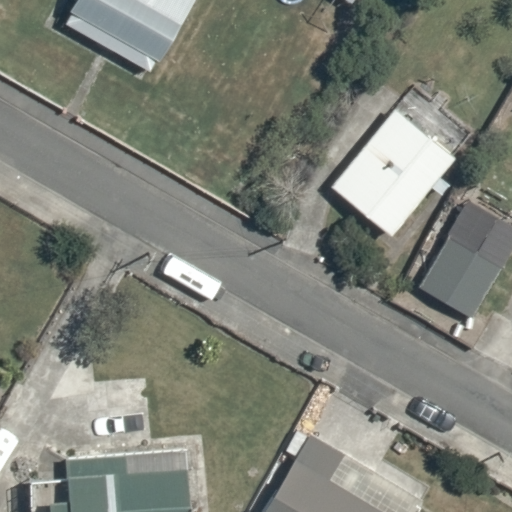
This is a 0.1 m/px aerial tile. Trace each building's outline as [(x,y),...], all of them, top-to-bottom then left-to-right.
[(205,0),(87,0),(72,29),(156,73),(166,54),(174,59),(205,0)] [(320,168),(401,239),(470,158),(388,88),(320,168)] [(451,240),(423,288),(483,322),(510,274),(451,240)] [(436,511),(428,507),(438,490),(385,457),(375,473),(315,436),(268,511),(436,511)] [(69,511),(201,511),(200,457),(75,460),(76,477),(86,477),(86,504),(70,504),(69,511)]
